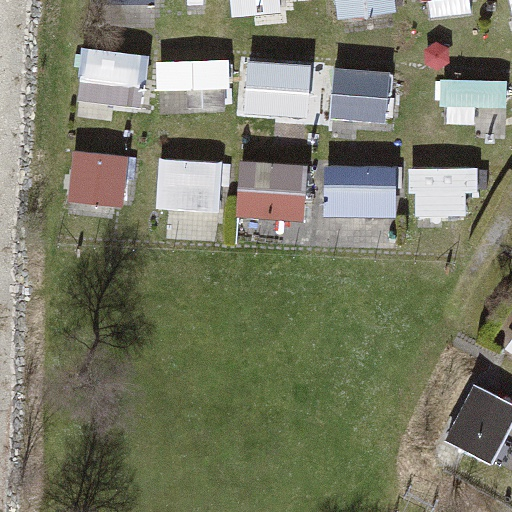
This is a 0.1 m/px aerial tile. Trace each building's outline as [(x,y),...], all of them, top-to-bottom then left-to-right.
[(234,0),(236,8),(286,0),(234,0)] [(339,0),(340,9),(399,5),(398,0),(339,0)] [(80,94),(146,96),(148,36),(82,34),(80,94)] [(245,107),(319,108),(319,47),(246,46),(245,107)] [(339,57),(339,107),(390,108),(390,57),(339,57)] [(74,133),(68,187),(126,194),(132,140),(74,133)] [(155,208),(218,216),(226,152),(162,144),(155,208)] [(239,148),(238,201),(307,202),(308,150),(239,148)] [(337,152),(335,207),(398,209),(400,155),(337,152)] [(418,157),(416,208),(470,209),(472,158),(418,157)] [(241,229),(305,231),(305,207),(241,205),(241,229)] [(511,501),(511,337),(444,469),(511,503),(511,501)]
